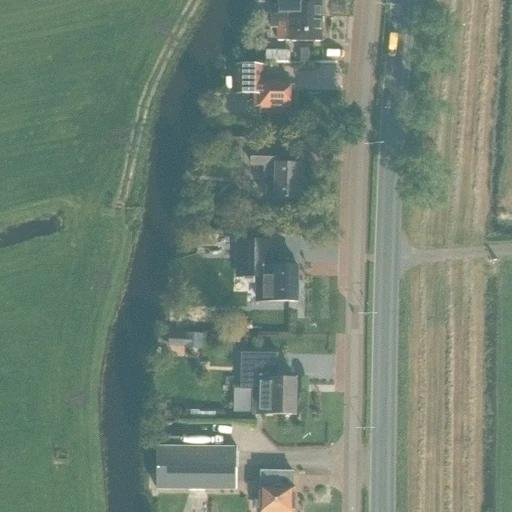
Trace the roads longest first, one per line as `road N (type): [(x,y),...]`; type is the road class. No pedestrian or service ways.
road 1 (unclassified): [(373,0),(357,198),(351,511)]
road 2 (primary): [(382,511),(388,191),(403,0)]
